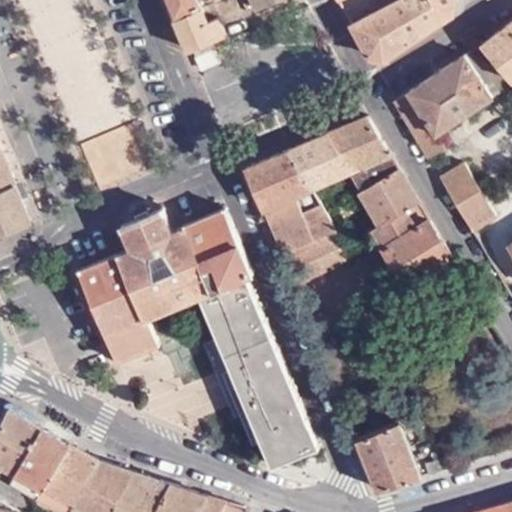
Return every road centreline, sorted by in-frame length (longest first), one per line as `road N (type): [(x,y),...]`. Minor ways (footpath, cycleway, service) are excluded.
road 1 (residential): [(362,511),(210,160)]
road 2 (residential): [(0,369),(317,511)]
road 3 (residential): [(372,92),(511,321)]
road 4 (residential): [(210,160),(372,92)]
road 5 (residential): [(54,239),(210,160)]
road 6 (residential): [(210,160),(144,0)]
road 7 (residential): [(497,0),(372,92)]
road 8 (residential): [(54,239),(0,110)]
